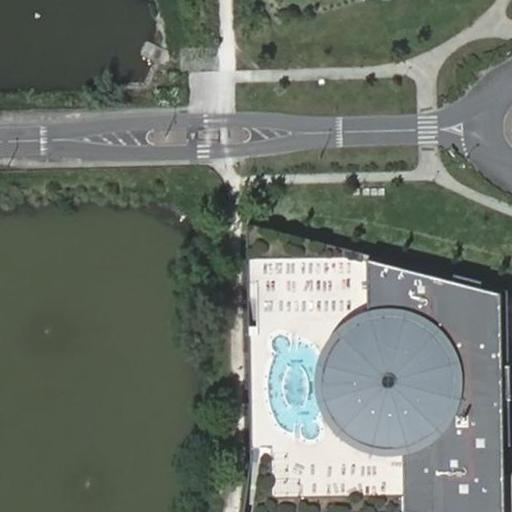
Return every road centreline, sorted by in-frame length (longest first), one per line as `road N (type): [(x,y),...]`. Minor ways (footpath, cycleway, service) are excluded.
road 1 (residential): [(40,139),(120,154),(247,152),(342,131)]
road 2 (residential): [(342,131),(249,120),(121,122),(40,139)]
road 3 (residential): [(342,131),(482,125)]
